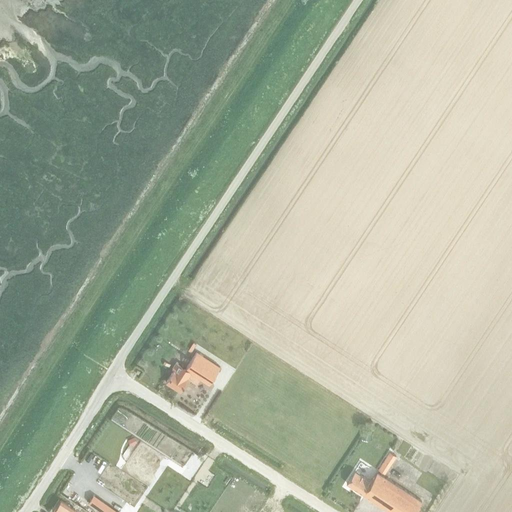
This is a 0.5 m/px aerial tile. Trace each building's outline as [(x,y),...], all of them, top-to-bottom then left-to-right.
[(220,367),(197,352),(196,352),(186,368),(176,362),(172,369),(174,370),(166,382),(180,391),(188,378),(191,372),(209,384),(220,367)] [(134,437),(127,440),(130,445),(136,442),(134,437)] [(390,452),(378,470),(385,474),(396,456),(390,452)] [(355,471),(347,483),(390,511),(414,511),(422,501),(377,472),(371,481),(355,471)] [(192,473),(175,498),(183,504),(200,478),(192,473)] [(88,502),(102,511),(118,511),(94,494),(88,502)] [(53,511),(74,511),(75,510),(61,500),(53,511)]
